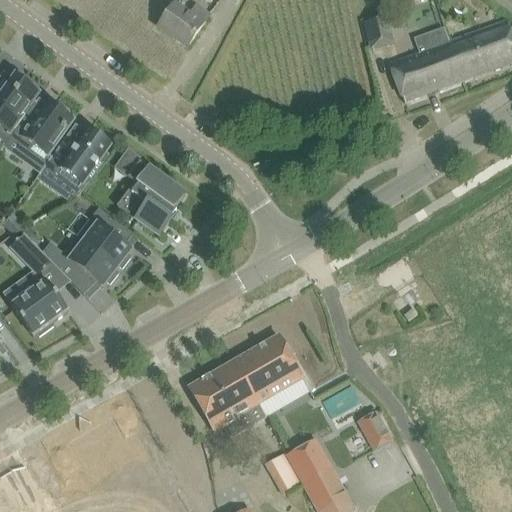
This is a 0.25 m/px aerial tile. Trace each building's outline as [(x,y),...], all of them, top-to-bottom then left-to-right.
[(197,7),(191,16),(176,5),(159,29),(188,49),(210,16),(197,7)] [(396,46),(390,17),(364,23),(370,51),(396,46)] [(390,65),(398,86),(405,105),(511,65),(511,32),(508,22),(390,65)] [(0,134),(8,141),(9,141),(25,120),(36,105),(33,102),(38,95),(32,90),(34,87),(20,77),(18,80),(16,79),(2,99),(0,97),(0,134)] [(10,141),(4,149),(23,163),(32,152),(45,161),(47,157),(48,157),(48,156),(74,120),(70,117),(69,114),(61,108),(57,108),(53,105),(51,108),(37,128),(25,120),(10,141)] [(66,181),(83,193),(110,156),(107,154),(111,147),(107,144),(109,141),(96,132),(94,135),(89,131),(87,134),(73,155),(65,149),(50,169),(66,181)] [(130,192),(118,209),(137,222),(160,240),(172,222),(171,221),(177,213),(175,211),(186,196),(140,163),(129,179),(140,188),(134,195),(130,192)] [(92,220),(77,239),(117,271),(119,268),(122,271),(131,260),(131,259),(128,257),(132,251),(126,246),(134,236),(104,214),(97,224),(92,220)] [(43,254),(25,236),(11,250),(38,278),(52,265),(53,264),(43,254)] [(53,264),(52,265),(71,283),(72,284),(84,297),(85,296),(97,285),(102,289),(103,289),(107,284),(110,286),(119,276),(115,273),(117,271),(77,239),(64,256),(51,245),(43,254),(53,264)] [(69,313),(46,282),(11,308),(34,339),(37,336),(39,339),(54,328),(52,325),(69,313)] [(280,338),(235,364),(260,408),(305,382),(280,338)] [(235,364),(190,390),(215,434),(223,429),(230,440),(247,431),(240,420),(260,408),(235,364)] [(376,414),(359,424),(375,452),(392,442),(376,414)] [(114,417),(91,430),(112,468),(134,455),(139,464),(151,457),(138,434),(127,441),(114,417)] [(91,430),(68,443),(81,467),(70,473),(83,496),(96,488),(91,480),(112,468),(91,430)] [(316,442),(288,458),(318,511),(354,511),(355,511),(316,442)]
